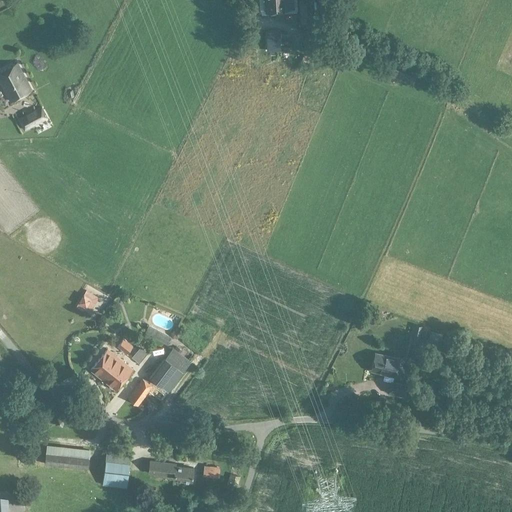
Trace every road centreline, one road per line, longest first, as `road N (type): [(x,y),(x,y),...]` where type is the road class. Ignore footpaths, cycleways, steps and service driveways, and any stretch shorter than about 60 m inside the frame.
road 1 (track): [(492,0),(378,266),(298,420)]
road 2 (unclassified): [(265,424),(199,431),(103,419),(47,386),(0,333)]
road 3 (unclassified): [(511,449),(372,424),(265,424)]
